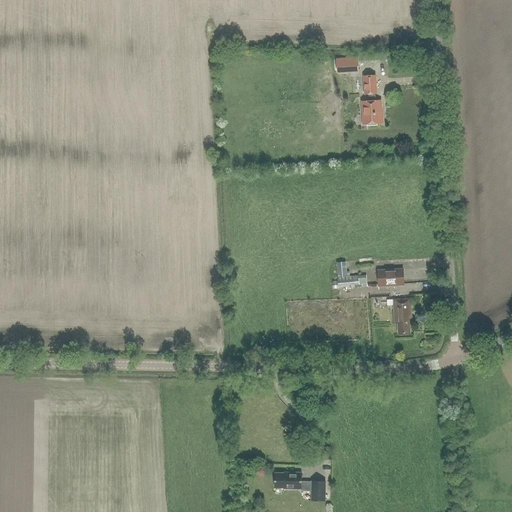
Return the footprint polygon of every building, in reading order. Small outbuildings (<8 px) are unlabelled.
[(337,73),(359,71),(358,57),(336,58),(337,73)] [(376,93),(375,76),(363,76),(364,94),(369,93),(370,101),(363,102),(364,124),(383,123),(382,112),(381,112),(380,101),(375,101),(374,93),(376,93)] [(333,289),(367,286),(366,275),(350,276),(349,272),(346,272),(345,262),(337,262),(338,281),(332,281),(333,289)] [(405,285),(403,268),(377,270),(378,287),(405,285)] [(410,325),(412,325),(410,299),(393,300),(394,323),(397,323),(398,334),(410,333),(410,325)] [(326,481),(301,481),(302,473),(291,472),(291,474),(275,474),(275,487),(284,487),(284,488),(301,489),(301,491),(311,492),(310,501),(326,502),(326,481)]
